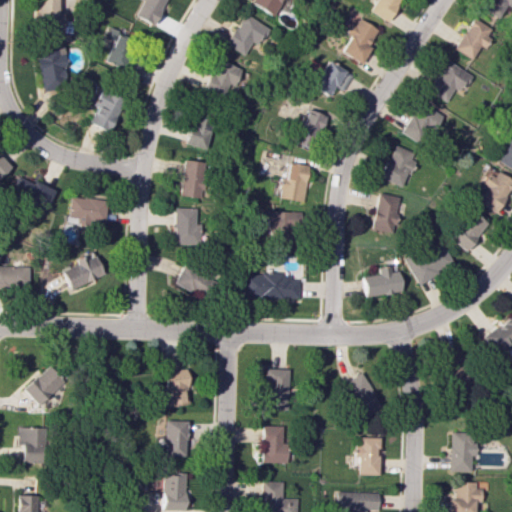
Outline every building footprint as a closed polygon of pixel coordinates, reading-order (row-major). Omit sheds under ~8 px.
[(35,0),(34,32),(61,33),(61,14),(56,13),(56,0),(35,0)] [(151,25),(163,0),(139,0),(132,16),(151,25)] [(249,0),(248,2),(269,15),(278,0),(249,0)] [(384,21),(397,0),(373,0),(367,10),(384,21)] [(511,5),(511,0),(483,0),(479,10),(498,17),(502,9),(510,12),(511,5)] [(266,28),(241,13),(222,44),(241,55),(248,43),(254,47),(266,28)] [(377,30),(355,17),(344,34),(347,36),(338,51),(357,63),(377,30)] [(490,28),(471,17),(453,49),(472,60),(490,28)] [(127,72),(132,59),(120,55),(129,31),(117,27),(116,30),(107,26),(103,37),(110,40),(101,63),(127,72)] [(61,46),(35,47),(36,89),(62,88),(61,46)] [(232,86),(238,67),(212,58),(201,92),(220,98),(225,83),(232,86)] [(350,75),(326,59),(310,86),(327,96),(332,87),(339,92),(350,75)] [(470,74),(443,60),(427,93),(445,101),(451,88),(461,93),(470,74)] [(86,121),(103,131),(121,101),(99,88),(91,102),(95,105),(86,121)] [(440,114),(417,101),(400,133),(423,145),(440,114)] [(324,116),(306,107),(289,141),(307,150),(324,116)] [(210,113),(190,109),(183,144),(203,148),(210,113)] [(494,159),(511,172),(511,133),(511,135),(506,131),(498,142),(504,146),(494,159)] [(417,155),(392,144),(377,177),(401,188),(417,155)] [(199,197),(202,161),(179,159),(176,195),(199,197)] [(300,201),(304,164),(284,162),(283,177),(277,176),(274,199),(300,201)] [(511,181),(491,169),(482,185),(484,187),(475,202),(492,213),(511,181)] [(50,190),(29,180),(28,183),(11,175),(2,193),(40,211),(50,190)] [(396,197),(376,192),(368,228),(388,232),(396,197)] [(101,222),(102,199),(64,196),(63,219),(101,222)] [(197,224),(192,224),(193,207),(171,207),(170,243),(197,244),(197,224)] [(444,236),(462,250),(484,223),(466,208),(444,236)] [(262,235),(293,236),(294,211),(262,210),(262,235)] [(413,283),(450,263),(437,239),(400,259),(413,283)] [(58,269),(65,288),(100,275),(91,251),(72,258),(74,264),(58,269)] [(171,284),(202,296),(211,275),(180,262),(171,284)] [(0,287),(23,288),(24,266),(0,265),(0,287)] [(375,273),(358,276),(361,296),(398,291),(395,270),(388,271),(387,265),(375,267),(375,273)] [(239,297),(295,297),(295,279),(283,279),(283,272),(238,273),(239,297)] [(506,344),(511,352),(511,350),(511,316),(480,336),(492,354),(506,344)] [(440,356),(445,394),(468,390),(463,353),(440,356)] [(33,405),(62,381),(47,364),(19,387),(33,405)] [(165,406),(187,402),(180,368),(158,372),(165,406)] [(284,368),(263,368),(262,409),(284,409),(284,368)] [(341,380),(355,417),(375,409),(362,372),(341,380)] [(159,455),(182,456),(183,420),(160,420),(159,455)] [(281,462),(283,425),(258,425),(257,461),(281,462)] [(38,461),(37,426),(14,427),(14,438),(18,438),(18,461),(38,461)] [(447,431),(446,471),(468,471),(468,455),(470,455),(471,432),(447,431)] [(354,474),(375,474),(375,437),(351,437),(350,456),(355,456),(354,474)] [(182,474),(159,473),(158,509),(181,510),(182,474)] [(278,497),(279,481),(257,480),(256,511),(293,511),(294,498),(278,497)] [(478,511),(479,488),(473,488),(473,482),(452,481),(452,497),(446,497),(445,511),(478,511)] [(363,511),(363,509),(374,510),(375,491),(338,491),(337,511),(363,511)] [(34,495),(14,494),(13,511),(40,511),(34,511),(34,495)]
